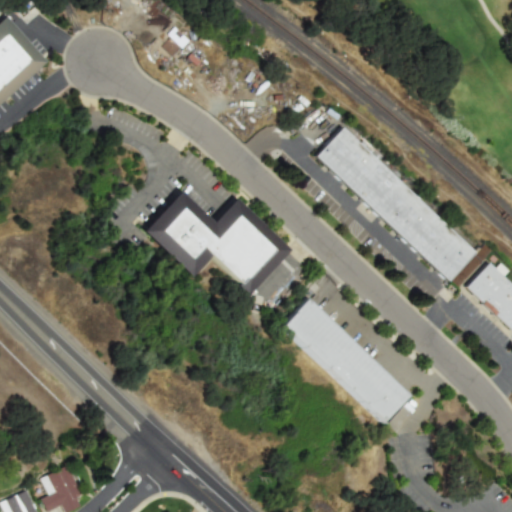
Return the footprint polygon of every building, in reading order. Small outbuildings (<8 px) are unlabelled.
[(0,22),(34,59),(0,90),(0,22)] [(475,254),(448,283),(315,157),(342,128),(475,254)] [(176,189),(209,221),(232,197),(286,248),(278,258),(245,292),(206,255),(187,275),(139,229),(176,189)] [(511,286),(511,329),(511,331),(465,288),(488,264),(511,286)] [(275,325),(302,296),(405,394),(378,422),(275,325)] [(43,495),(35,498),(41,511),(56,505),(59,511),(61,511),(79,504),(61,466),(35,478),(43,495)] [(31,511),(22,490),(0,499),(0,511),(31,511)]
